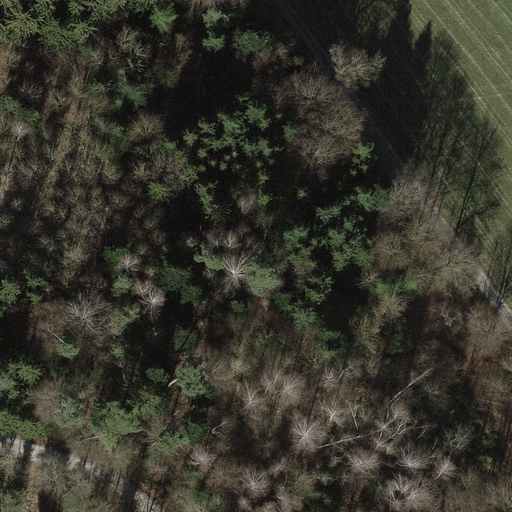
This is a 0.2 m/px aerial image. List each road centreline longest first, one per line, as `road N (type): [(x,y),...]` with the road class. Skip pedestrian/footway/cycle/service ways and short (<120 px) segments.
road 1 (track): [(279,0),(511,320)]
road 2 (track): [(158,511),(97,468),(0,445)]
